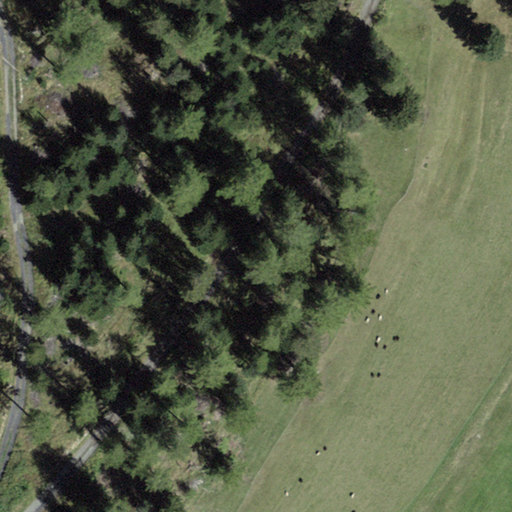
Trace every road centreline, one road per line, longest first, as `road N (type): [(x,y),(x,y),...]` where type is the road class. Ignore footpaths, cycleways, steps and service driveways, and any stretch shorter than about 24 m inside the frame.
road 1 (track): [(31,511),(138,384),(228,257),(315,121),(371,0)]
road 2 (track): [(0,15),(28,291),(17,409),(0,464)]
